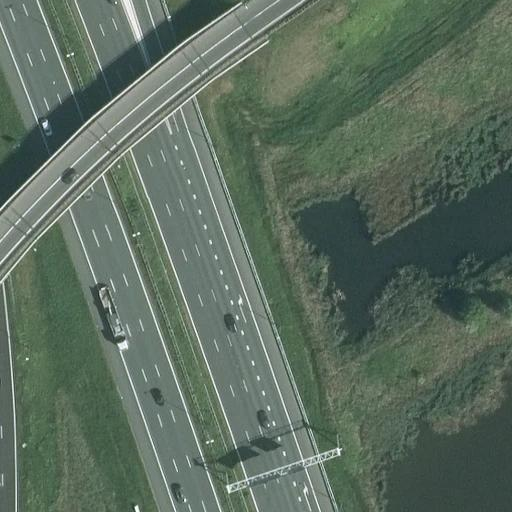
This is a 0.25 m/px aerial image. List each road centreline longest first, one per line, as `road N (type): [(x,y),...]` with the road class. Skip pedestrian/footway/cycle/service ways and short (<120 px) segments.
road 1 (motorway): [(9,0),(191,511)]
road 2 (motorway): [(295,0),(129,125),(0,257)]
road 3 (motorway): [(278,511),(156,147)]
road 4 (motorway): [(156,147),(94,0)]
road 5 (motorway): [(156,147),(121,0)]
